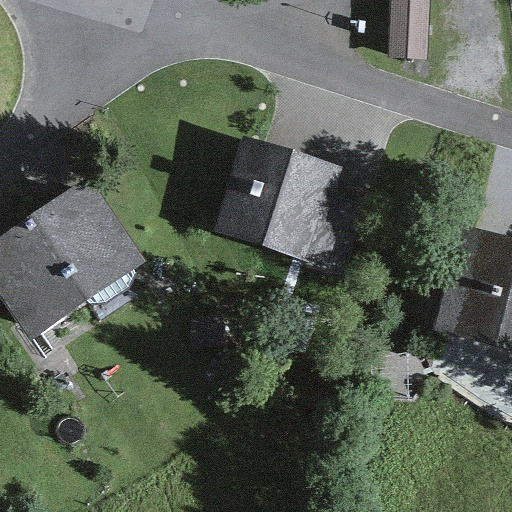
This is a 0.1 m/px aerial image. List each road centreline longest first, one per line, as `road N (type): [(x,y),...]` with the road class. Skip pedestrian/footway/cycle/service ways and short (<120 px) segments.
road 1 (residential): [(239,22),(344,65),(511,114)]
road 2 (residential): [(104,0),(87,44),(29,120),(0,141)]
